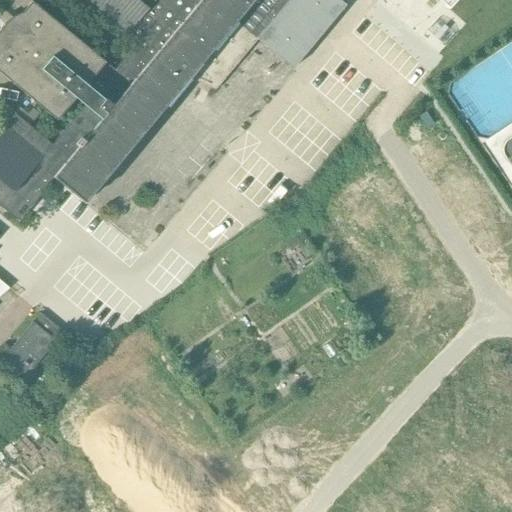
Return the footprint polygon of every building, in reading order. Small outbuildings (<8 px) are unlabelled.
[(82,0),(135,44),(114,70),(32,1),(22,13),(17,15),(12,18),(7,21),(3,25),(0,29),(0,73),(57,121),(76,98),(84,105),(52,145),(13,112),(0,127),(0,206),(19,222),(54,179),(83,203),(188,78),(215,90),(257,39),(293,69),(346,5),(339,0),(82,0)] [(437,0),(447,9),(455,0),(437,0)] [(0,296),(9,288),(0,280),(0,296)] [(0,361),(0,364),(22,382),(56,341),(60,344),(65,338),(82,351),(89,343),(50,312),(45,318),(41,315),(34,323),(33,322),(0,361)] [(511,388),(498,375),(481,393),(511,422),(511,388)] [(511,422),(481,393),(464,411),(483,430),(474,439),(493,457),(502,448),(495,441),(511,422)] [(441,439),(423,458),(455,487),(470,471),(477,477),(486,468),(467,450),(460,457),(441,439)] [(423,458),(407,475),(426,494),(417,503),(426,511),(444,511),(445,511),(438,505),(455,487),(423,458)]
